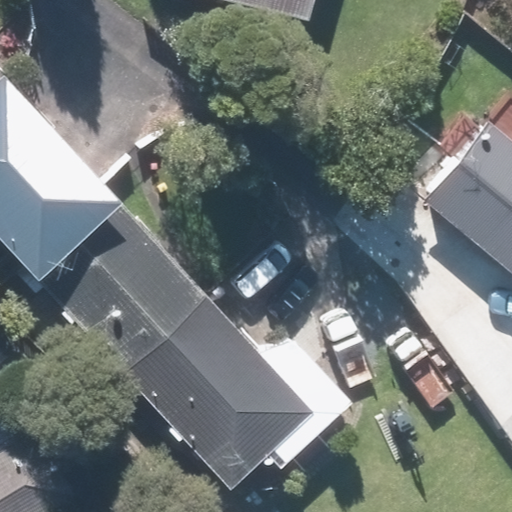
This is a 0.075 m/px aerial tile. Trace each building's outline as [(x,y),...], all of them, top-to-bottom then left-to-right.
[(261,0),(304,12),(307,0),(261,0)] [(0,64),(0,226),(35,264),(111,190),(117,185),(0,64)] [(511,134),(488,115),(423,192),(511,267),(511,134)] [(119,412),(146,386),(255,499),(296,459),(312,475),(376,413),(312,346),(289,368),(139,211),(28,318),(119,412)] [(0,511),(32,511),(72,487),(9,387),(0,392),(0,511)]
